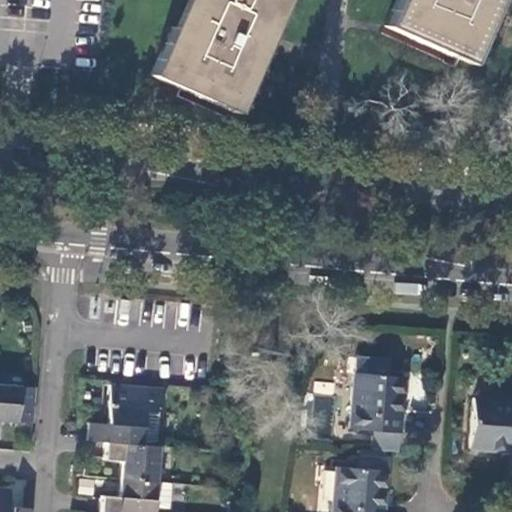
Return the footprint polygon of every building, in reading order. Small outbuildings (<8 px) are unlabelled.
[(95,69),(100,0),(0,0),(0,61),(23,64),(95,69)] [(187,0),(175,29),(169,27),(149,74),(179,88),(235,112),(256,64),(248,61),(259,37),(262,30),(269,33),(283,0),(187,0)] [(395,0),(385,26),(470,65),(491,18),(484,16),(491,0),(395,0)] [(398,432),(399,413),(403,377),(352,373),(347,428),(398,432)] [(102,441),(137,444),(138,437),(141,408),(158,410),(160,386),(108,382),(104,423),(87,422),(86,431),(84,440),(102,441)] [(0,418),(31,421),(34,388),(0,384),(0,418)] [(511,400),(471,397),(467,447),(502,450),(511,451),(511,400)] [(141,408),(138,437),(155,438),(158,410),(141,408)] [(115,477),(153,480),(156,446),(137,444),(102,441),(101,448),(100,457),(117,459),(115,477)] [(334,466),(330,511),(380,511),(381,507),(385,471),(334,466)] [(168,482),(153,480),(115,477),(114,494),(98,493),(97,503),(96,511),(150,511),(151,506),(166,507),(168,482)] [(0,511),(22,511),(24,505),(7,504),(9,488),(0,486),(0,511)]
